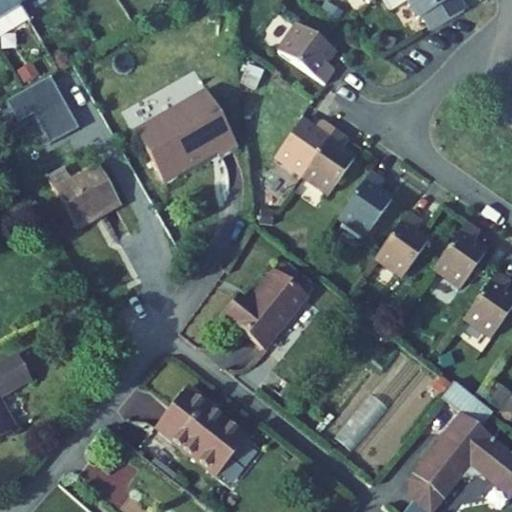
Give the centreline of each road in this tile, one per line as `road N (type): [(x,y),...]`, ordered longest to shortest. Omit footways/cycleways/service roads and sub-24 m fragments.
road 1 (residential): [(157,333),(352,484)]
road 2 (residential): [(15,511),(157,333)]
road 3 (residential): [(503,37),(473,54),(393,136)]
road 4 (residential): [(393,136),(511,219)]
